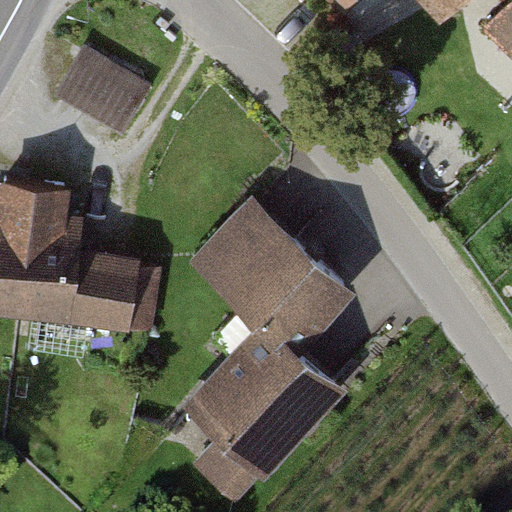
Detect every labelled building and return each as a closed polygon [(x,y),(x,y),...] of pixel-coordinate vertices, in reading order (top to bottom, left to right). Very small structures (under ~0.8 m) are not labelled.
[(511,2),(491,24),(511,44),(511,2)] [(150,71),(83,37),(56,92),(123,126),(150,71)] [(0,300),(131,315),(140,255),(140,243),(84,237),(87,206),(68,204),(71,174),(0,166),(0,300)] [(358,274),(253,187),(191,254),(262,313),(278,328),(288,317),(307,335),(358,274)] [(140,255),(131,315),(131,319),(155,322),(164,258),(140,255)] [(278,328),(262,313),(187,396),(223,428),(196,457),(239,496),(351,374),(307,335),(288,317),(278,328)]
